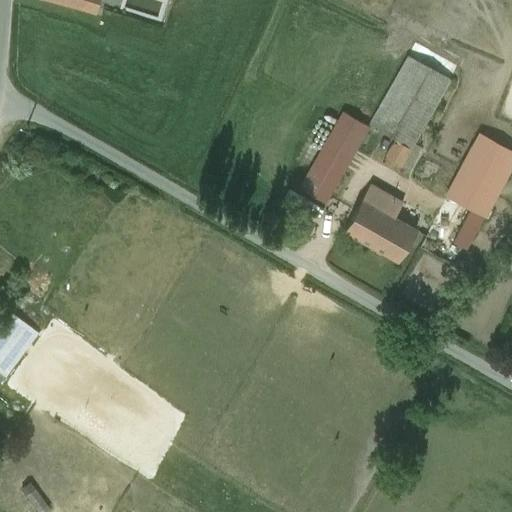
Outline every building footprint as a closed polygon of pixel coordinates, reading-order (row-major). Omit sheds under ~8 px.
[(39,0),(93,15),(97,0),(39,0)] [(383,152),(403,163),(454,71),(410,47),(375,110),(399,123),(383,152)] [(300,180),(328,196),(372,120),(345,104),(300,180)] [(458,199),(502,221),(511,200),(511,142),(490,132),(458,199)] [(338,229),(397,259),(422,211),(363,180),(338,229)] [(419,244),(456,264),(482,216),(445,196),(419,244)] [(72,417),(80,406),(63,393),(54,405),(72,417)]
